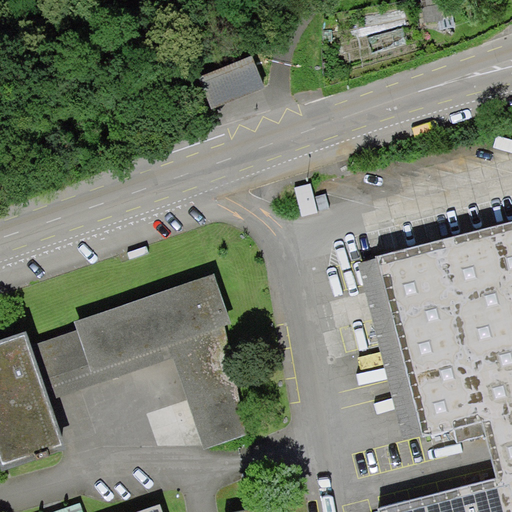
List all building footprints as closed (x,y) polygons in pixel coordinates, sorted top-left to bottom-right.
[(250,53),(197,78),(213,110),(266,85),(250,53)] [(496,476),(378,506),(379,511),(511,511),(511,220),(377,254),(424,439),(456,431),(459,445),(486,438),(496,476)] [(194,269),(0,338),(0,429),(11,459),(79,434),(67,400),(187,357),(210,420),(244,408),(194,269)] [(285,511),(277,479),(203,498),(206,511),(285,511)] [(149,511),(138,485),(72,511),(149,511)]
